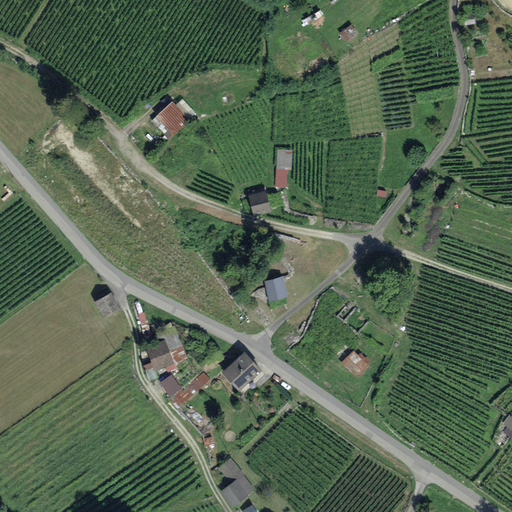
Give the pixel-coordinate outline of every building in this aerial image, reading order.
[(175,104),(172,101),(151,120),(169,139),(196,113),(182,99),(179,102),(178,101),(175,104)] [(292,149),(277,148),(276,168),(287,169),(291,169),(292,149)] [(286,187),(287,169),(276,168),(275,187),(286,187)] [(271,211),(269,200),(251,204),(253,215),(271,211)] [(282,275),(264,280),(269,301),(288,296),(282,275)] [(111,292),(94,301),(103,317),(120,308),(111,292)] [(165,340),(146,348),(156,371),(166,367),(168,372),(176,368),(165,340)] [(368,363),(354,350),(341,364),(356,377),(368,363)] [(244,351),(222,372),(239,390),(262,369),(244,351)] [(181,388),(172,374),(159,382),(169,396),(181,388)] [(231,457),(224,462),(219,466),(230,482),(236,478),(248,495),(254,490),(231,457)] [(230,482),(219,490),(231,507),(248,495),(236,478),(230,482)] [(239,511),(257,511),(252,503),(239,511)]
